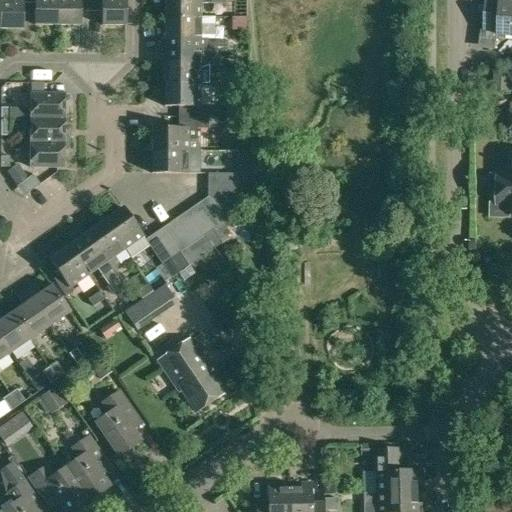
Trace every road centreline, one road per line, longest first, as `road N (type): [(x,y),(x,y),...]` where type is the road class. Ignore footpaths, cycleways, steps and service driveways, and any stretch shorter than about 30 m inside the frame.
road 1 (residential): [(503,354),(460,303),(453,281),(461,0)]
road 2 (residential): [(149,511),(269,430),(458,431)]
road 3 (residential): [(21,241),(84,204),(103,182),(111,159),(96,93)]
